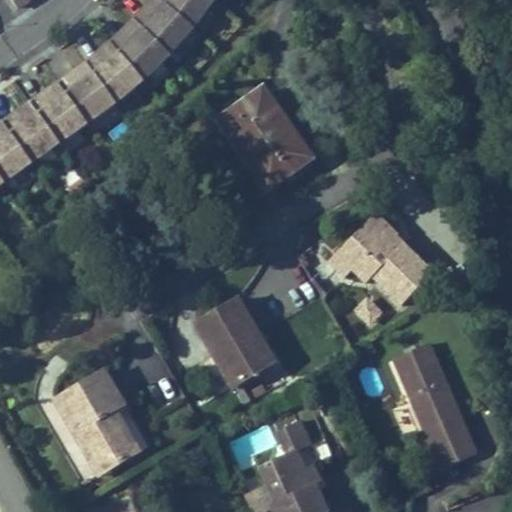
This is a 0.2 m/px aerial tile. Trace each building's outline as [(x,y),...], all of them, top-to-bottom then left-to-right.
[(11,0),(18,9),(30,0),(11,0)] [(170,55),(194,28),(215,0),(214,0),(151,0),(147,6),(149,8),(137,21),(135,19),(125,29),(127,31),(114,44),(112,42),(111,43),(143,81),(170,55)] [(147,6),(135,19),(137,21),(149,8),(147,6)] [(125,29),(112,42),(114,44),(127,31),(125,29)] [(143,81),(111,43),(101,51),(103,54),(90,65),(88,63),(75,72),(77,74),(61,86),(59,83),(47,91),(49,94),(33,105),(31,103),(19,111),(21,114),(5,125),(3,123),(0,124),(0,185),(116,103),(143,81)] [(101,51),(88,63),(90,65),(103,54),(101,51)] [(75,72),(59,83),(61,86),(77,74),(75,72)] [(263,90),(218,122),(267,191),(312,160),(290,129),(263,90)] [(47,91),(31,103),(33,105),(49,94),(47,91)] [(19,111),(3,123),(5,125),(21,114),(19,111)] [(376,215),(369,222),(397,250),(402,245),(404,243),(376,215)] [(369,222),(336,254),(353,270),(366,283),(372,277),(401,306),(432,274),(402,245),(397,250),(369,222)] [(336,254),(329,262),(345,278),(353,270),(336,254)] [(371,327),(384,311),(366,297),(353,313),(371,327)] [(238,298),(195,323),(215,358),(221,355),(223,359),(218,362),(233,388),(276,363),(238,298)] [(433,452),(450,445),(458,463),(477,455),(467,431),(430,344),(393,360),(433,452)] [(108,471),(149,447),(133,422),(129,424),(120,409),(124,406),(104,372),(55,401),(89,459),(98,454),(108,471)] [(287,454),(260,466),(275,502),(269,504),(272,511),(326,511),(316,486),(312,487),(305,470),(297,452),(310,446),(300,422),(285,429),(289,439),(282,442),(287,454)] [(285,429),(277,432),(282,442),(289,439),(285,429)] [(325,439),(310,445),(310,446),(317,463),(332,457),(325,439)] [(441,471),(458,463),(450,445),(433,452),(441,471)] [(108,471),(98,454),(89,459),(99,477),(108,471)] [(312,467),(305,470),(312,487),(316,486),(319,484),(312,467)]
